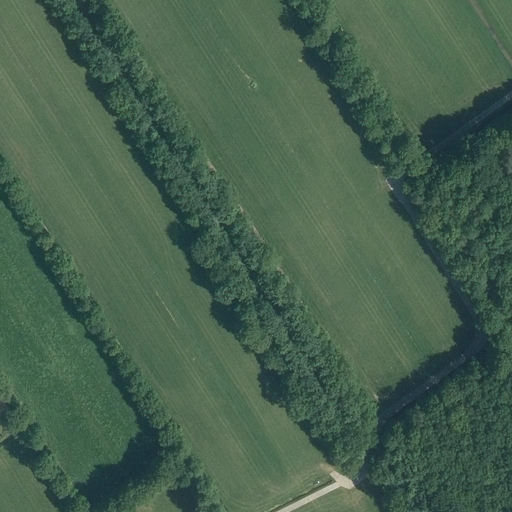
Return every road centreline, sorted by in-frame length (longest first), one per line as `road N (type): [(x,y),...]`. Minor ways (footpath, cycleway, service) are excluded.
road 1 (track): [(76,0),(344,412),(426,511)]
road 2 (track): [(511,95),(390,180),(476,317),(478,344),(381,420),(356,474),(284,511)]
